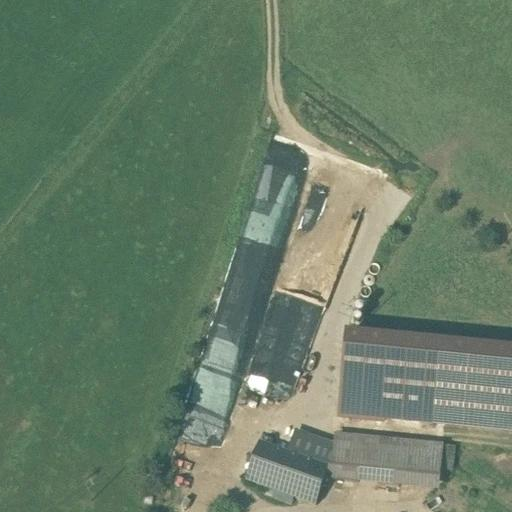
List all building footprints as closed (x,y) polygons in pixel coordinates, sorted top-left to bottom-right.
[(511,353),(347,337),(345,356),(511,372),(511,353)] [(511,372),(345,356),(339,417),(384,422),(384,418),(402,420),(402,419),(511,430),(511,372)] [(296,434),(289,454),(329,468),(334,469),(336,449),(296,434)] [(442,447),(337,437),(336,449),(334,469),(439,479),(439,474),(442,447)] [(289,454),(259,444),(246,481),(316,506),(329,468),(289,454)] [(457,449),(442,447),(439,474),(454,476),(457,449)]
